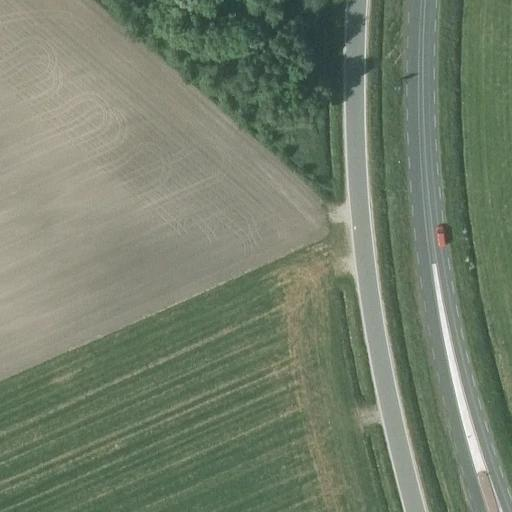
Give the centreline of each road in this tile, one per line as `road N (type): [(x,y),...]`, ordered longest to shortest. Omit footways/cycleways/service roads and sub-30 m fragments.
road 1 (unclassified): [(417,511),(368,265),(357,167),(356,0)]
road 2 (primary): [(463,412),(438,301),(426,190),(422,0)]
